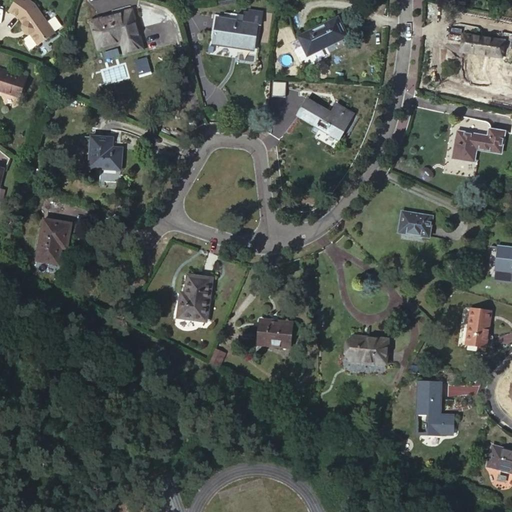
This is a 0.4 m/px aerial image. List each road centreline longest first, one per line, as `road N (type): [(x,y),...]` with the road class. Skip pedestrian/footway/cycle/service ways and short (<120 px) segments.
road 1 (residential): [(402,0),(405,43),(370,170),(328,219),(285,245)]
road 2 (residential): [(285,245),(260,143),(210,136),(163,224)]
road 3 (residential): [(285,245),(228,250),(163,224)]
